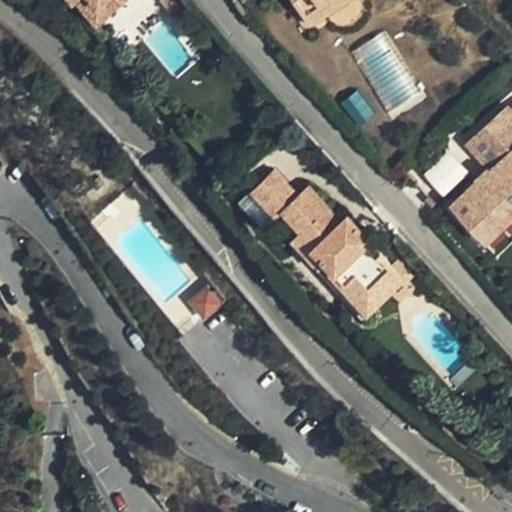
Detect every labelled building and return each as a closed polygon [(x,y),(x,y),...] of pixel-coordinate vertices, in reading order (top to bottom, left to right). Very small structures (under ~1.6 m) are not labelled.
[(86,0),(103,21),(126,3),(124,0),(106,0),(104,1),(103,0),(86,0)] [(199,13),(188,0),(169,0),(187,22),(199,13)] [(293,0),(310,26),(349,0),(293,0)] [(478,127),(465,139),(485,162),(440,202),(492,259),(511,240),(511,104),(507,99),(503,103),(492,90),(466,114),(478,127)] [(426,171),(446,191),(470,166),(450,147),(426,171)] [(326,219),(338,210),(290,156),(277,167),(299,194),(278,212),(276,214),(293,235),(301,227),(292,217),(311,201),(326,219)] [(299,194),(277,167),(255,186),(278,212),(299,194)] [(293,235),(307,251),(315,246),(324,256),(347,283),(361,271),(375,287),(399,267),(376,241),(377,240),(353,212),(348,214),(341,207),(338,210),(326,219),(311,201),(292,217),(301,227),(293,235)] [(315,246),(307,251),(317,262),(324,256),(315,246)] [(324,256),(317,262),(315,263),(338,290),(347,283),(324,256)] [(411,279),(399,267),(375,287),(361,271),(347,283),(338,290),(364,319),(401,288),(411,279)] [(411,279),(401,288),(408,297),(419,287),(411,279)] [(222,300),(207,280),(189,294),(204,313),(222,300)]
